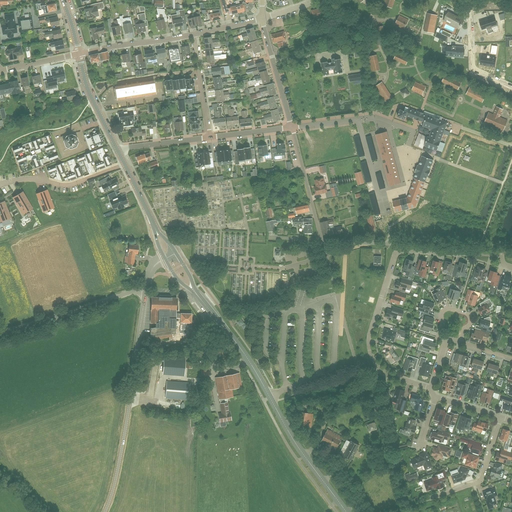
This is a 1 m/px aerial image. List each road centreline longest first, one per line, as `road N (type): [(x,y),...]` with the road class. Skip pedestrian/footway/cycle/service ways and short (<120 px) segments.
road 1 (residential): [(430,389),(387,374),(369,351),(398,249),(496,254),(511,267)]
road 2 (secondary): [(345,511),(196,293)]
road 3 (tertiary): [(104,511),(144,292)]
road 4 (unclassified): [(0,334),(144,292)]
road 5 (residential): [(124,164),(68,185),(0,184)]
road 6 (residential): [(430,499),(482,477),(500,417)]
